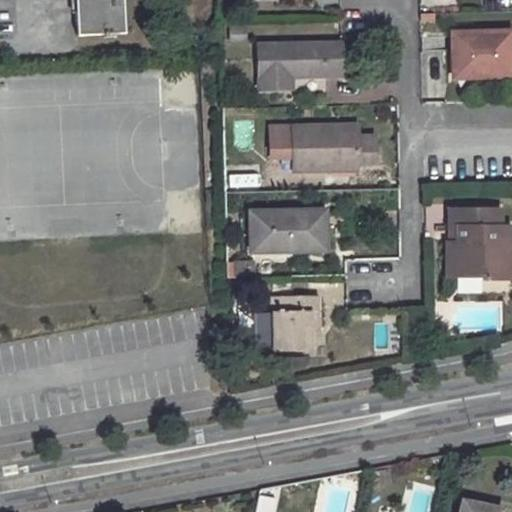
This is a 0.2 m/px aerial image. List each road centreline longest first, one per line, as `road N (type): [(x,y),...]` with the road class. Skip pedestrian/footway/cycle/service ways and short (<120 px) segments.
road 1 (tertiary): [(511,390),(0,495)]
road 2 (residential): [(410,142),(414,288),(371,289)]
road 3 (residential): [(360,6),(407,4),(410,142)]
